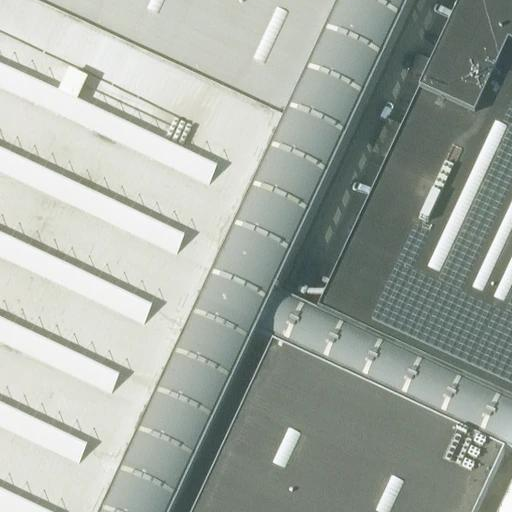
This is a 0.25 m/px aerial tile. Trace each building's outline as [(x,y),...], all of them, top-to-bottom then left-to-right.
[(0,0),(0,511),(105,511),(199,310),(284,128),(283,127),(283,128),(8,0),(0,0)] [(283,127),(342,0),(8,0),(283,128),(283,127)] [(511,0),(342,0),(283,127),(284,128),(199,310),(105,511),(176,511),(257,339),(272,347),(504,455),(504,454),(511,457),(511,408),(316,317),(276,298),(414,0),(511,0)] [(511,0),(453,0),(451,6),(459,10),(426,81),(372,199),(317,316),(316,317),(511,408),(511,0)] [(477,511),(504,455),(272,347),(195,511),(477,511)] [(511,511),(511,487),(500,511),(511,511)]
